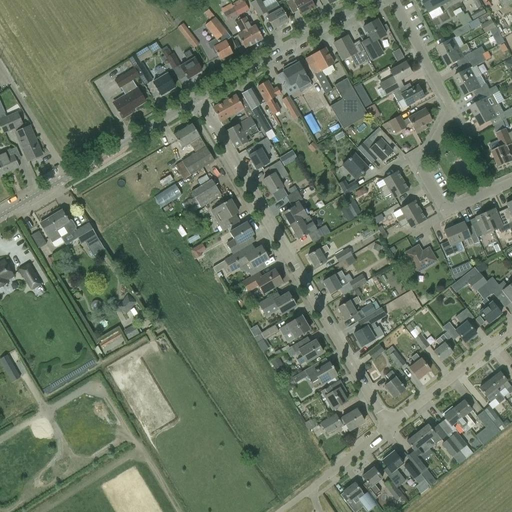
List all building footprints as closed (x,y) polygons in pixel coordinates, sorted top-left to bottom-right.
[(233,8),(238,16),(248,10),(244,2),(241,4),(239,0),(231,4),(233,8)] [(259,0),(258,0),(251,4),(258,17),(265,13),(267,17),(269,21),(274,29),(287,22),(282,13),(280,10),(276,2),(275,3),(273,0),(266,0),(261,3),(259,0)] [(282,0),(284,3),(289,0),(292,0),(295,6),(300,15),(314,7),(309,0),(282,0)] [(429,13),(438,8),(453,0),(421,0),(420,0),(422,3),(423,2),(429,13)] [(478,0),(474,0),(473,1),(478,9),(482,6),(478,0)] [(511,0),(498,0),(503,9),(511,4),(511,0)] [(238,16),(233,8),(223,14),(227,22),(238,16)] [(484,9),(472,16),(474,20),(486,13),(484,9)] [(463,12),(456,15),(463,27),(472,22),(468,13),(465,15),(463,12)] [(255,26),(251,28),(246,17),(240,20),(254,44),(263,40),(255,26)] [(215,18),(204,26),(215,39),(207,44),(210,50),(212,49),(215,54),(216,54),(220,61),(232,54),(227,45),(226,42),(230,38),(226,33),(215,18)] [(237,35),(240,41),(245,49),(254,44),(240,20),(235,23),(241,33),(237,35)] [(377,20),(363,28),(369,39),(362,43),(371,60),(382,54),(375,41),(385,36),(377,20)] [(472,22),(463,27),(454,32),(457,38),(454,40),(454,39),(437,48),(442,57),(459,49),(464,46),(459,37),(473,30),(471,27),(478,24),(475,20),(472,22)] [(492,20),(481,26),(486,34),(497,28),(492,20)] [(182,24),(177,28),(185,38),(190,34),(182,24)] [(190,24),(186,28),(197,43),(201,39),(190,24)] [(497,28),(491,32),(499,46),(505,43),(497,28)] [(333,44),(338,53),(342,61),(349,57),(356,69),(369,61),(363,50),(359,41),(352,45),(347,36),(333,44)] [(147,72),(142,63),(140,64),(140,63),(152,55),(152,54),(160,49),(159,46),(156,42),(155,42),(127,59),(133,69),(134,69),(139,76),(144,85),(152,81),(147,72)] [(462,54),(470,50),(467,44),(464,46),(459,49),(442,57),(448,67),(464,58),(462,54)] [(505,44),(500,47),(504,53),(508,50),(505,44)] [(467,56),(470,62),(483,54),(485,53),(482,47),(467,56)] [(173,55),(172,56),(168,49),(162,53),(164,56),(168,64),(169,65),(172,69),(179,65),(173,55)] [(325,49),(305,59),(310,68),(325,95),(332,91),(321,71),(333,64),(329,58),(325,49)] [(201,72),(196,63),(189,51),(183,54),(188,63),(180,67),(187,80),(201,72)] [(454,78),(459,87),(475,79),(481,75),(477,66),(487,61),(483,54),(470,62),(473,68),(471,69),(470,69),(454,78)] [(283,73),(277,76),(284,90),(288,97),(299,91),(300,93),(311,87),(310,84),(306,78),(307,77),(299,63),(282,72),(283,73)] [(393,78),(379,85),(386,97),(392,93),(403,87),(399,81),(411,75),(405,63),(396,68),(390,72),(393,78)] [(166,73),(172,69),(169,65),(168,64),(161,68),(160,67),(158,67),(154,69),(154,70),(154,72),(155,74),(156,75),(157,75),(158,74),(161,78),(153,83),(160,96),(162,95),(163,96),(168,93),(168,92),(175,87),(166,73)] [(114,105),(116,109),(118,112),(117,113),(118,114),(119,114),(122,119),(128,115),(128,112),(145,102),(132,81),(139,76),(134,69),(133,69),(115,80),(120,88),(125,95),(119,98),(121,101),(114,105)] [(486,84),(481,75),(475,79),(459,87),(464,97),(473,92),(476,98),(490,90),(486,84)] [(342,130),(367,116),(364,110),(363,109),(359,101),(346,79),(334,86),(342,100),(329,107),(342,130)] [(267,82),(257,88),(262,96),(273,115),(279,111),(275,105),(274,106),(270,100),(280,94),(276,88),(272,91),(267,82)] [(403,99),(407,106),(424,97),(417,86),(412,89),(409,84),(403,87),(392,93),(398,102),(403,99)] [(242,95),(249,108),(254,116),(261,127),(265,134),(271,130),(264,117),(258,107),(261,105),(252,89),(242,95)] [(497,91),(496,89),(494,89),(491,91),(490,90),(476,98),(479,103),(470,108),(475,117),(498,105),(493,96),(497,94),(498,93),(497,91)] [(324,106),(321,101),(316,92),(311,90),(302,95),(312,113),(324,106)] [(243,109),(236,98),(235,96),(227,101),(229,106),(227,107),(228,108),(223,111),(226,116),(228,115),(229,117),(243,109)] [(282,101),(293,120),(299,116),(288,97),(282,101)] [(367,97),(359,101),(363,109),(364,109),(372,104),(367,97)] [(226,118),(229,117),(228,115),(226,116),(223,111),(228,108),(227,107),(229,106),(227,101),(213,109),(222,126),(229,123),(226,118)] [(0,124),(3,133),(22,125),(17,114),(6,119),(0,104),(0,124)] [(511,108),(503,113),(499,104),(498,105),(475,117),(481,127),(500,116),(503,121),(511,116),(511,108)] [(372,105),(364,110),(367,116),(368,118),(377,113),(373,105),(372,105)] [(254,116),(249,108),(244,111),(248,119),(254,116)] [(389,122),(390,125),(395,134),(406,128),(405,126),(410,124),(416,134),(426,129),(424,125),(432,121),(425,109),(416,114),(403,121),(400,116),(389,122)] [(261,127),(254,116),(248,119),(225,132),(235,150),(251,141),(250,138),(258,133),(257,130),(261,127)] [(190,144),(195,154),(206,148),(191,123),(173,134),(182,149),(190,144)] [(41,155),(37,146),(29,127),(16,133),(28,161),(41,155)] [(511,158),(507,147),(511,144),(511,141),(508,134),(506,129),(505,129),(496,133),(502,147),(492,152),(499,168),(511,162),(511,158)] [(362,143),(356,149),(371,164),(377,159),(381,163),(392,152),(387,147),(392,143),(385,135),(380,130),(372,138),(370,140),(375,145),(369,150),(362,143)] [(336,142),(345,137),(341,133),(333,137),(336,142)] [(256,170),(265,165),(269,163),(264,156),(267,156),(269,154),(270,152),(270,150),(269,147),(271,146),(266,138),(262,141),(254,146),(257,151),(248,156),(256,170)] [(312,142),(307,148),(312,153),(317,147),(312,142)] [(406,144),(402,148),(405,152),(410,149),(406,144)] [(214,161),(206,148),(195,154),(175,166),(183,180),(214,161)] [(0,172),(1,176),(18,168),(14,159),(13,156),(10,150),(0,155),(0,154),(0,172)] [(368,169),(361,162),(354,154),(342,166),(355,181),(368,169)] [(282,188),(279,182),(288,176),(279,162),(268,168),(272,175),(263,181),(271,195),(282,188)] [(379,189),(381,194),(403,181),(397,172),(382,180),(385,185),(379,189)] [(159,182),(162,187),(173,180),(169,175),(159,182)] [(187,211),(198,205),(200,208),(221,195),(211,180),(191,193),(194,198),(183,204),(187,211)] [(344,196),(349,193),(358,188),(354,182),(347,186),(344,181),(338,184),(344,196)] [(408,191),(403,181),(381,194),(384,198),(390,194),(393,200),(408,191)] [(161,197),(169,208),(190,193),(182,182),(161,197)] [(294,187),(287,191),(290,195),(297,191),(294,187)] [(293,208),(282,214),(290,227),(301,220),(307,217),(298,203),(302,201),(297,191),(290,195),(286,198),(291,207),(292,206),(293,208)] [(317,196),(312,199),(315,204),(318,209),(323,206),(320,201),(320,202),(317,196)] [(223,231),(229,227),(238,222),(234,215),(238,213),(230,201),(226,203),(225,203),(223,204),(224,205),(221,206),(219,208),(211,212),(223,231)] [(398,224),(420,211),(414,201),(393,214),(396,219),(398,224)] [(502,211),(510,229),(511,227),(511,201),(506,204),(508,209),(502,211)] [(346,206),(340,209),(347,222),(354,218),(346,206)] [(319,217),(326,214),(324,209),(317,213),(319,217)] [(484,214),(492,231),(497,229),(498,232),(499,233),(500,233),(510,229),(502,211),(496,214),(494,209),(484,214)] [(62,211),(49,218),(55,229),(56,230),(61,238),(62,239),(64,243),(66,246),(77,239),(73,232),(76,230),(75,230),(76,228),(72,221),(69,220),(68,221),(67,220),(62,211)] [(425,221),(420,211),(398,224),(401,228),(408,224),(411,229),(417,226),(425,221)] [(492,231),(484,214),(475,218),(477,222),(471,225),(471,226),(477,238),(492,231)] [(301,220),(290,227),(298,240),(307,234),(313,244),(324,238),(319,230),(317,231),(308,216),(307,217),(301,220)] [(49,218),(40,224),(45,233),(51,243),(54,249),(63,244),(64,243),(62,239),(61,238),(56,230),(55,229),(49,218)] [(178,222),(174,226),(182,238),(187,235),(178,222)] [(76,230),(73,232),(77,239),(80,245),(85,243),(93,257),(104,250),(96,236),(89,223),(77,229),(76,230)] [(233,255),(243,249),(251,244),(248,238),(253,235),(246,223),(237,228),(230,233),(234,240),(227,244),(233,255)] [(464,223),(453,227),(460,242),(465,240),(469,247),(479,243),(477,238),(471,226),(466,228),(464,223)] [(446,257),(458,251),(455,245),(460,242),(453,227),(443,232),(447,242),(440,245),(444,254),(446,257)] [(45,244),(38,232),(31,236),(38,248),(45,244)] [(197,234),(187,240),(190,244),(199,238),(197,234)] [(197,249),(202,258),(214,251),(209,243),(197,249)] [(381,247),(375,244),(372,250),(379,253),(381,247)] [(314,269),(323,264),(326,262),(322,255),(329,251),(325,246),(307,256),(314,269)] [(419,272),(427,267),(436,262),(429,249),(423,252),(421,252),(418,246),(405,254),(410,262),(412,266),(415,265),(419,272)] [(216,274),(217,273),(223,270),(226,275),(248,262),(252,269),(268,260),(260,247),(249,253),(246,248),(238,253),(212,268),(216,274)] [(196,248),(190,251),(194,258),(195,260),(201,256),(200,254),(196,248)] [(338,264),(352,256),(348,249),(334,257),(338,264)] [(53,257),(46,259),(49,267),(55,265),(53,257)] [(0,286),(2,285),(7,282),(6,280),(12,276),(3,261),(0,263),(0,286)] [(20,270),(31,289),(39,284),(28,265),(20,270)] [(402,265),(385,274),(394,291),(411,282),(402,265)] [(458,267),(451,270),(455,279),(462,276),(458,267)] [(258,273),(250,278),(242,282),(248,292),(258,286),(263,294),(281,283),(274,270),(261,278),(258,273)] [(330,295),(338,289),(347,285),(351,291),(353,290),(357,288),(366,282),(362,275),(352,281),(348,274),(344,277),(341,272),(322,282),(330,295)] [(486,299),(491,295),(483,285),(486,283),(478,274),(471,280),(468,282),(475,291),(476,290),(484,300),(482,302),(486,308),(479,313),(481,315),(480,316),(482,317),(488,324),(501,314),(491,303),(490,304),(486,299)] [(511,283),(508,287),(503,282),(498,285),(492,277),(486,283),(483,285),(491,295),(493,294),(496,298),(502,292),(511,304),(511,283)] [(462,278),(451,287),(456,293),(467,284),(462,278)] [(353,290),(357,298),(361,295),(357,288),(353,290)] [(281,315),(287,312),(295,307),(288,294),(275,301),(272,296),(264,301),(258,304),(265,317),(278,309),(281,315)] [(126,315),(136,302),(126,295),(117,308),(126,315)] [(345,320),(353,315),(356,314),(352,307),(359,303),(356,297),(338,308),(345,320)] [(98,309),(107,310),(108,302),(99,301),(98,309)] [(361,310),(365,318),(379,309),(375,302),(361,310)] [(381,308),(379,309),(365,318),(358,322),(362,329),(353,335),(361,348),(374,340),(383,335),(379,328),(376,329),(376,328),(373,324),(386,316),(381,308)] [(455,332),(458,335),(464,343),(475,334),(467,323),(473,318),(466,309),(456,318),(462,326),(455,332)] [(287,342),(300,335),(309,330),(301,317),(293,322),(280,330),(279,330),(285,342),(287,342)] [(443,329),(449,336),(454,332),(448,325),(443,329)] [(256,343),(263,341),(278,332),(274,326),(253,338),(256,343)] [(128,340),(135,335),(132,329),(124,333),(128,340)] [(101,348),(107,345),(108,346),(122,338),(117,330),(103,338),(105,340),(98,344),(101,348)] [(429,346),(420,334),(414,340),(423,351),(429,346)] [(433,353),(434,354),(441,362),(452,353),(444,343),(447,341),(443,335),(435,342),(440,347),(433,353)] [(289,348),(285,351),(287,353),(289,358),(296,355),(299,352),(302,357),(297,361),(299,366),(305,362),(305,363),(314,358),(323,353),(315,341),(306,346),(303,340),(294,345),(291,347),(289,348)] [(372,360),(384,351),(380,345),(368,354),(372,360)] [(399,369),(405,364),(392,347),(386,352),(399,369)] [(409,368),(412,372),(418,380),(430,371),(421,359),(420,360),(416,354),(411,358),(415,364),(409,368)] [(6,356),(0,359),(0,361),(4,369),(11,364),(6,356)] [(277,358),(270,362),(275,370),(281,366),(277,358)] [(304,371),(281,384),(281,385),(284,390),(307,377),(311,384),(318,380),(321,385),(327,382),(330,387),(339,382),(336,377),(336,376),(332,369),(333,368),(332,366),(331,367),(329,363),(320,369),(316,364),(308,369),(304,371)] [(400,385),(399,382),(395,378),(396,377),(391,371),(385,376),(390,382),(384,386),(384,387),(385,386),(388,390),(387,391),(393,399),(405,390),(401,386),(402,386),(401,384),(400,385)] [(511,387),(506,380),(499,373),(489,381),(503,398),(509,393),(507,390),(511,387)] [(330,387),(321,392),(332,410),(338,407),(346,402),(339,389),(343,387),(339,381),(339,382),(330,387)] [(499,404),(504,400),(505,400),(503,398),(489,381),(479,389),(490,403),(495,399),(499,404)] [(466,415),(471,411),(463,401),(454,409),(470,429),(474,426),(466,415)] [(505,428),(498,418),(490,407),(484,412),(492,422),(494,425),(499,432),(505,428)] [(465,433),(470,429),(454,409),(450,412),(449,410),(442,415),(445,420),(438,425),(447,436),(449,439),(449,438),(459,451),(465,459),(472,454),(466,446),(467,446),(452,426),(456,423),(464,433),(465,433)] [(335,415),(320,424),(327,435),(345,425),(349,431),(364,423),(356,410),(338,420),(335,415)] [(474,436),(482,446),(499,432),(494,425),(492,422),(484,412),(477,417),(485,428),(474,436)] [(440,441),(447,436),(438,425),(431,431),(427,425),(417,434),(425,444),(428,448),(429,449),(440,441)] [(410,462),(420,474),(428,468),(419,457),(429,449),(428,448),(425,444),(417,434),(406,442),(414,451),(406,457),(410,462)] [(459,451),(449,438),(449,439),(441,445),(451,457),(459,451)] [(384,470),(388,475),(387,476),(396,488),(405,481),(396,470),(403,464),(393,452),(381,461),(387,468),(384,470)] [(414,479),(420,474),(410,462),(404,467),(414,479)] [(362,485),(367,491),(368,491),(375,500),(376,499),(375,496),(380,492),(374,485),(382,479),(379,476),(373,468),(372,469),(370,468),(367,471),(367,472),(362,477),(366,482),(362,485)] [(384,484),(394,497),(396,500),(402,496),(399,493),(390,480),(384,484)] [(419,485),(416,488),(421,494),(430,487),(425,481),(419,485)] [(363,494),(361,492),(360,491),(354,483),(342,492),(343,493),(340,495),(351,510),(352,511),(356,511),(362,508),(365,511),(369,511),(373,509),(372,508),(377,504),(374,500),(375,500),(368,491),(367,491),(363,494)]
